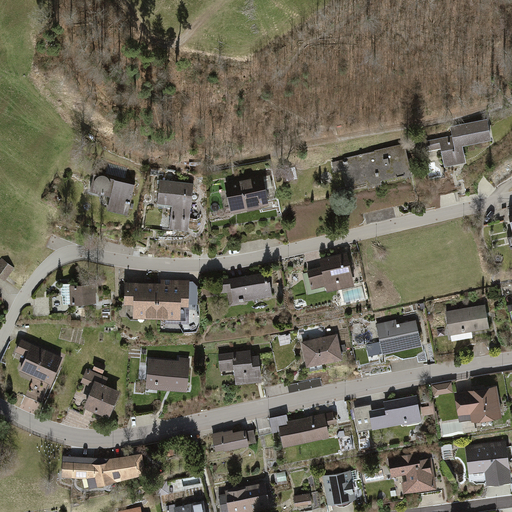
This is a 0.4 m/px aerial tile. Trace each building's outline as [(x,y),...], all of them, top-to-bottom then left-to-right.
[(446,166),(465,162),(461,146),(490,140),(486,121),(451,128),(453,137),(426,142),(427,152),(442,149),(446,166)] [(345,161),(333,163),(336,174),(348,172),(352,188),(367,184),(368,189),(383,185),(383,182),(404,177),(404,179),(414,177),(406,144),(377,150),(377,152),(345,159),(345,161)] [(138,182),(94,173),(90,192),(112,196),(109,211),(127,215),(130,200),(134,201),(138,182)] [(267,175),(228,184),(235,214),(274,205),(267,175)] [(197,185),(164,181),(161,204),(176,206),(174,230),(192,232),(197,185)] [(354,254),(325,262),(326,268),(331,288),(333,294),(363,286),(354,254)] [(0,275),(7,281),(16,268),(5,260),(0,266),(0,275)] [(315,292),(331,288),(326,268),(310,272),(315,292)] [(274,273),(221,282),(224,296),(232,295),(234,306),(278,299),(274,273)] [(160,286),(159,321),(189,321),(190,308),(193,308),(193,305),(201,305),(201,289),(196,283),(193,283),(193,281),(164,281),(163,286),(160,286)] [(98,284),(63,286),(65,307),(99,305),(98,284)] [(129,320),(159,321),(160,286),(130,286),(129,320)] [(448,310),(444,310),(448,334),(489,326),(485,302),(457,308),(457,305),(447,307),(448,310)] [(400,321),(379,325),(383,343),(374,345),(377,356),(385,354),(386,356),(427,347),(421,321),(401,326),(400,321)] [(342,335),(304,344),(311,371),(313,370),(314,373),(327,370),(327,367),(348,362),(342,335)] [(66,358),(23,340),(16,354),(27,359),(22,373),(54,386),(66,358)] [(254,351),(220,356),(222,373),(237,370),(240,388),(269,383),(265,358),(255,359),(254,351)] [(180,362),(151,360),(149,391),(191,393),(193,358),(180,358),(180,362)] [(93,372),(88,371),(84,384),(96,388),(88,411),(114,420),(124,392),(107,386),(110,379),(104,376),(108,367),(96,363),(93,372)] [(452,382),(435,385),(436,395),(454,392),(452,382)] [(500,388),(458,396),(462,421),(477,418),(478,425),(506,420),(500,388)] [(388,411),(374,413),(378,432),(423,423),(422,419),(437,416),(435,404),(423,407),(421,397),(387,403),(388,411)] [(373,408),(357,411),(361,435),(378,432),(374,413),(373,408)] [(292,427),(282,429),(285,447),(335,438),(333,426),(342,425),(340,413),(291,422),(292,427)] [(237,431),(216,435),(217,440),(220,454),(255,447),(251,431),(237,434),(237,431)] [(511,450),(510,440),(469,448),(474,475),(490,472),(493,489),(511,485),(511,450)] [(443,446),(446,462),(456,460),(453,444),(443,446)] [(175,449),(166,451),(167,458),(176,456),(175,449)] [(435,453),(392,461),(395,480),(404,478),(407,497),(442,490),(435,453)] [(114,461),(66,456),(65,481),(98,480),(102,490),(147,479),(145,475),(152,473),(147,457),(114,461)] [(356,470),(325,477),(332,507),(363,501),(356,470)] [(271,484),(229,492),(229,495),(220,497),(223,511),(265,511),(277,510),(271,484)] [(313,495),(296,498),(298,508),(315,505),(313,495)] [(208,511),(207,503),(176,509),(176,511),(208,511)]
